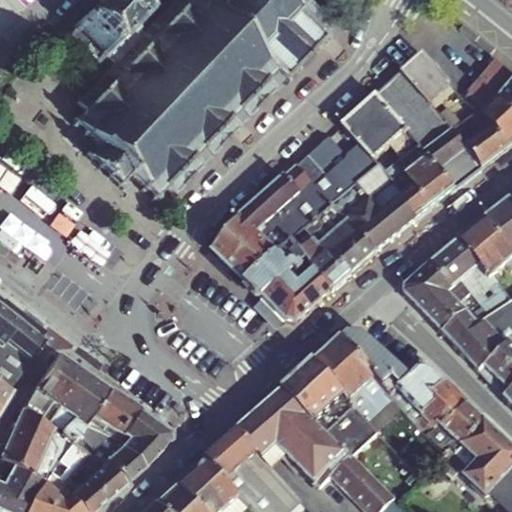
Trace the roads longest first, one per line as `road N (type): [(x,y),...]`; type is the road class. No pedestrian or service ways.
road 1 (residential): [(396,0),(352,65),(192,218),(128,315),(136,347),(226,417)]
road 2 (residential): [(372,294),(511,429)]
road 3 (tertiary): [(226,417),(372,294)]
road 4 (tertiary): [(372,294),(511,187)]
road 5 (tertiary): [(125,511),(226,417)]
